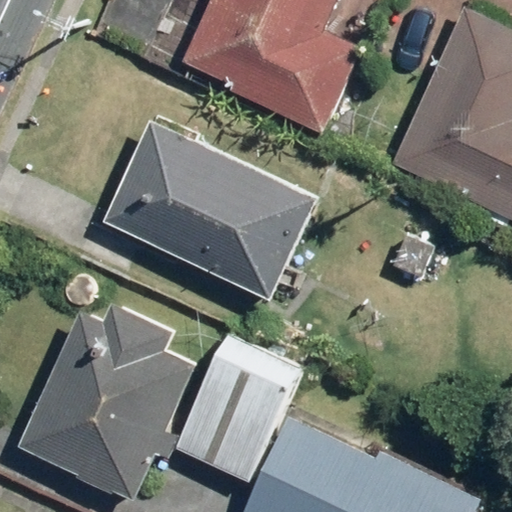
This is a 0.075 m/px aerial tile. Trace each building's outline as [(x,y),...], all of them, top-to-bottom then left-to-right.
[(224,0),(199,56),(244,76),(240,85),(337,129),(379,36),(345,21),(354,0),(224,0)] [(511,16),(477,0),(407,154),(511,201),(511,16)] [(168,111),(122,218),(290,290),(336,183),(168,111)] [(242,325),(227,356),(186,337),(194,320),(135,292),(125,314),(98,302),(34,440),(152,495),(173,449),(190,457),(197,440),(270,474),(302,405),(306,396),(322,362),(242,325)] [(500,511),(510,492),(396,439),(393,447),(302,405),(270,474),(253,509),(258,511),(500,511)]
